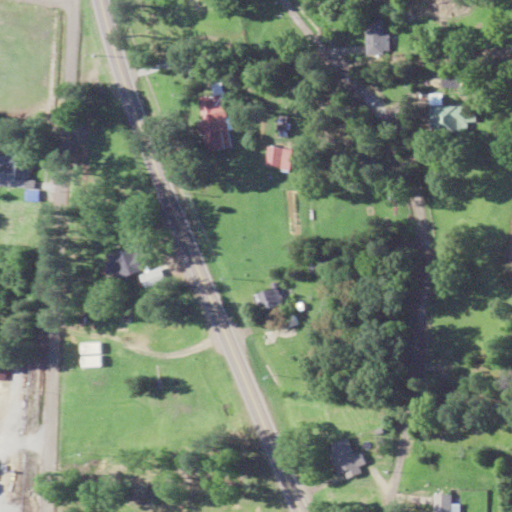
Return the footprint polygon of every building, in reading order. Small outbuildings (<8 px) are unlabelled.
[(393,21),(374,21),(374,55),(393,55),(393,21)] [(206,97),(209,152),(237,150),(234,95),(206,97)] [(441,95),(441,133),(481,133),(481,107),(454,107),(454,95),(441,95)] [(298,170),(300,149),(274,146),(272,167),(298,170)] [(0,166),(0,187),(25,188),(25,152),(6,152),(6,167),(0,166)] [(116,284),(151,271),(141,243),(106,257),(116,284)] [(286,328),(297,325),(291,305),(288,306),(282,285),(258,293),(264,313),(280,308),(286,328)] [(99,342),(81,342),(81,369),(89,369),(89,379),(99,379),(99,342)] [(327,448),(338,480),(369,470),(364,455),(355,458),(349,441),(327,448)] [(459,511),(459,496),(437,496),(437,511),(459,511)]
